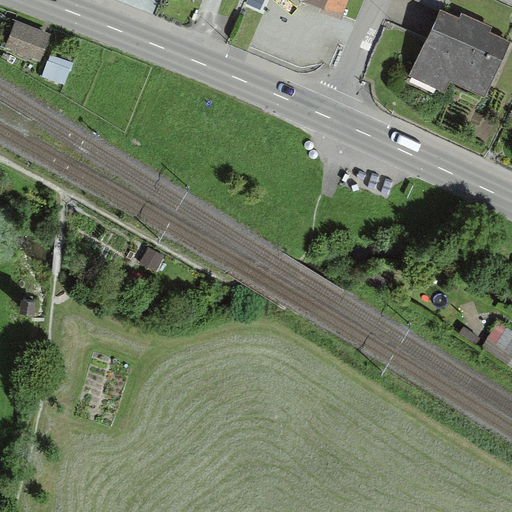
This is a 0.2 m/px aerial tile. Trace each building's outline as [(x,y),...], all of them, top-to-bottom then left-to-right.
[(354,0),(297,0),(347,20),(354,0)] [(409,72),(445,88),(449,78),(486,96),(511,43),(437,9),(409,72)] [(52,33),(17,20),(7,46),(42,59),(52,33)] [(54,54),(47,74),(68,82),(75,62),(54,54)] [(38,298),(24,297),(23,311),(37,312),(38,298)] [(511,334),(501,328),(490,347),(511,360),(511,334)]
